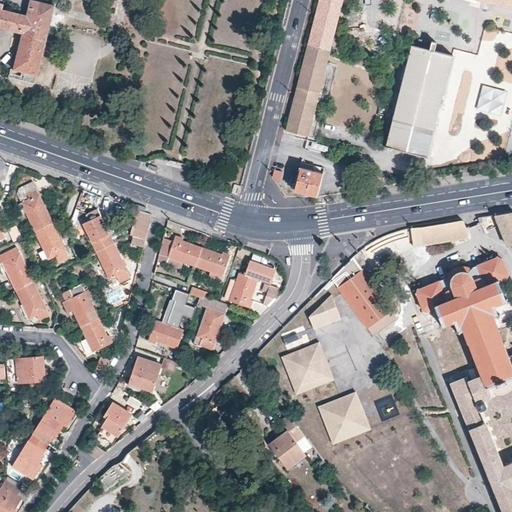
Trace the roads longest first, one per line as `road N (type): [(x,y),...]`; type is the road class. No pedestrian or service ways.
road 1 (residential): [(298,224),(301,266),(291,297),(57,511)]
road 2 (primary): [(0,134),(246,221)]
road 3 (residential): [(301,0),(246,221)]
road 4 (primary): [(298,224),(511,189)]
road 5 (residential): [(0,334),(50,338),(101,394)]
